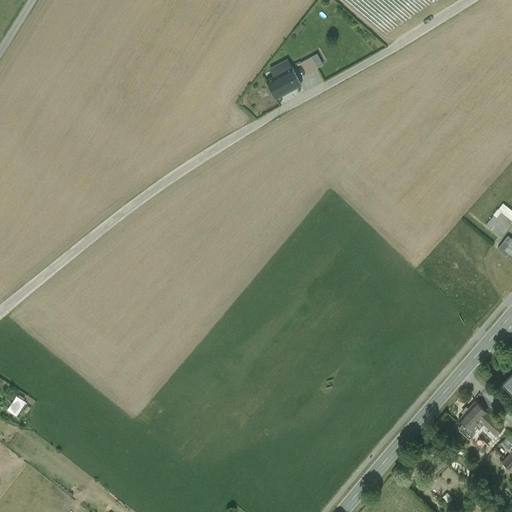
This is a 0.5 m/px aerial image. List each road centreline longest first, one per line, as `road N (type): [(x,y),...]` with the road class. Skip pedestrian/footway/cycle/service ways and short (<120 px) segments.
road 1 (unclassified): [(0,307),(100,222),(472,0)]
road 2 (secondary): [(511,314),(342,511)]
